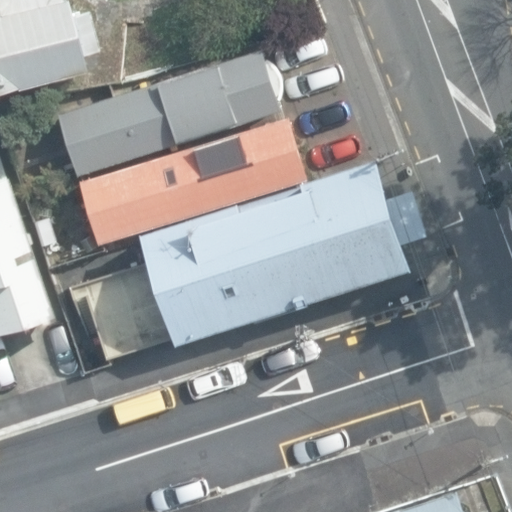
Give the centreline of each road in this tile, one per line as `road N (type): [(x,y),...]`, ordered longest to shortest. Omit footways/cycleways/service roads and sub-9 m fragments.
road 1 (residential): [(511,329),(0,498)]
road 2 (secondary): [(429,0),(511,223)]
